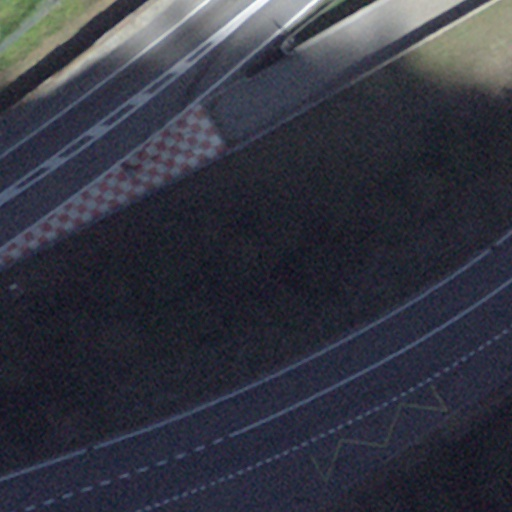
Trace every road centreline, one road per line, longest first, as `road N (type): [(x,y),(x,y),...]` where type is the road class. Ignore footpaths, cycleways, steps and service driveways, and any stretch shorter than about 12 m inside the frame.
road 1 (primary): [(511,278),(400,353),(253,426),(20,511)]
road 2 (primary): [(0,197),(152,90),(261,0)]
